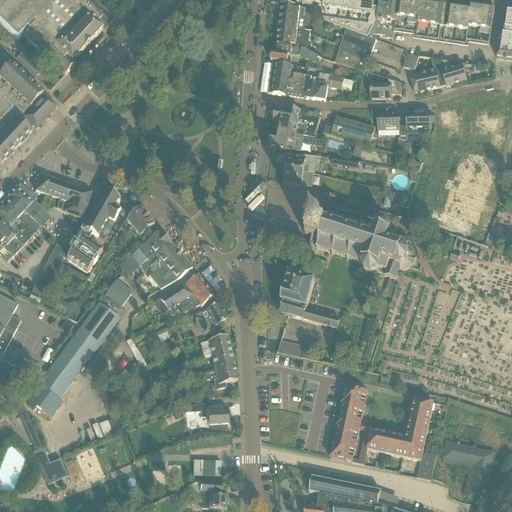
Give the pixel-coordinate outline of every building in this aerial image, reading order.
[(0,0),(0,25),(17,41),(26,31),(29,33),(24,38),(65,77),(75,66),(72,63),(102,32),(105,35),(115,24),(89,0),(0,0)] [(303,0),(302,4),(302,5),(313,10),(321,14),(323,20),(324,22),(331,25),(336,27),(339,0),(303,0)] [(339,0),(336,27),(346,31),(347,31),(351,0),(339,0)] [(351,0),(347,31),(358,35),(362,0),(351,0)] [(369,37),(369,36),(378,18),(380,5),(379,5),(379,6),(374,6),(374,0),(362,0),(358,35),(368,39),(368,37),(369,37)] [(378,18),(369,36),(377,37),(385,38),(385,40),(392,41),(393,41),(394,35),(394,33),(398,0),(390,0),(391,2),(390,2),(390,8),(386,7),(386,5),(380,5),(378,18)] [(398,0),(394,33),(416,36),(420,0),(398,0)] [(420,0),(416,36),(415,39),(441,43),(446,4),(444,4),(444,3),(443,3),(442,3),(442,4),(441,6),(439,6),(439,5),(433,5),(432,4),(426,4),(423,3),(423,2),(423,0),(420,0)] [(446,4),(441,43),(466,47),(467,43),(472,6),(470,6),(469,8),(469,10),(466,10),(466,9),(460,9),(459,8),(453,8),(451,7),(451,6),(451,5),(449,4),(446,4)] [(304,20),(305,11),(299,9),(295,8),(295,7),(281,5),(278,31),(297,33),(297,31),(298,19),(304,20)] [(472,6),(467,43),(489,46),(494,9),(493,9),(483,8),(482,8),(478,7),(477,7),(472,6)] [(500,37),(497,59),(511,61),(511,11),(509,11),(507,25),(503,25),(501,37),(500,37)] [(310,35),(297,33),(278,31),(278,35),(276,36),(276,39),(277,41),(277,44),(294,46),(307,48),(308,41),(309,42),(310,35)] [(369,62),(376,42),(376,41),(368,39),(358,35),(347,31),(346,31),(338,51),(369,62)] [(294,50),(286,49),(286,47),(276,46),(275,55),(272,55),(271,63),(291,65),(292,58),(299,59),(299,56),(302,56),(302,57),(314,64),(317,58),(306,51),(307,48),(294,46),(294,50)] [(388,49),(388,55),(379,55),(379,66),(399,66),(399,50),(388,49)] [(373,76),(375,69),(367,67),(369,62),(338,51),(334,63),(335,64),(334,64),(373,76)] [(35,79),(39,75),(20,57),(16,61),(35,79)] [(416,76),(415,73),(414,72),(418,59),(407,57),(403,69),(411,72),(410,74),(415,96),(439,90),(435,71),(416,76)] [(445,72),(442,62),(432,61),(435,71),(439,90),(439,89),(446,88),(446,89),(467,83),(463,67),(445,72)] [(11,65),(8,63),(7,64),(0,71),(0,164),(2,166),(5,162),(6,162),(5,160),(11,153),(13,155),(13,154),(20,146),(21,146),(20,145),(21,145),(21,144),(21,143),(25,139),(26,139),(27,138),(27,139),(28,138),(31,134),(30,132),(33,129),(36,131),(57,109),(42,96),(43,95),(11,65)] [(277,66),(272,65),(268,95),(272,96),(286,98),(286,97),(302,100),(308,72),(295,69),(277,66)] [(317,86),(318,80),(307,78),(308,72),(302,100),(314,102),(314,101),(317,86)] [(325,103),(330,77),(319,75),(318,80),(317,86),(314,101),(325,103)] [(351,93),(353,83),(344,81),(344,80),(332,78),(330,89),(351,93)] [(371,101),(391,101),(391,97),(401,97),(401,87),(401,85),(388,81),(387,85),(370,86),(371,91),(371,101)] [(275,113),(273,124),(275,124),(274,133),(295,137),(303,139),(314,140),(315,137),(320,119),(318,115),(311,114),(309,114),(289,110),(288,115),(275,113)] [(442,113),(443,126),(461,125),(460,112),(442,113)] [(486,130),(499,131),(500,116),(479,114),(477,132),(485,132),(486,130)] [(430,115),(407,115),(407,127),(407,130),(407,136),(431,136),(431,134),(430,115)] [(399,116),(378,116),(378,126),(378,132),(379,138),(387,137),(387,132),(399,132),(399,127),(399,116)] [(375,129),(336,119),(334,127),(328,126),(328,128),(325,128),(323,136),(369,148),(375,129)] [(115,127),(112,132),(114,139),(120,142),(125,140),(129,135),(127,128),(121,125),(115,127)] [(271,137),(269,148),(272,148),(279,150),(292,152),(301,154),(302,146),(302,145),(303,139),(295,137),(274,133),(273,137),(271,137)] [(457,136),(449,136),(449,151),(457,150),(457,136)] [(303,139),(302,145),(320,148),(322,138),(315,137),(314,140),(303,139)] [(402,157),(406,142),(398,140),(394,155),(402,157)] [(360,158),(362,149),(356,147),(354,157),(360,158)] [(286,163),(285,171),(303,174),(314,176),(314,175),(316,159),(317,160),(317,159),(300,156),(299,160),(291,159),(287,158),(286,163)] [(333,159),(332,166),(348,169),(350,163),(350,162),(333,159)] [(475,241),(495,168),(464,160),(444,232),(475,241)] [(284,180),(283,185),(287,185),(293,186),(310,189),(312,189),(310,188),(312,176),(314,176),(303,174),(285,171),(284,180)] [(420,172),(412,202),(425,205),(432,175),(420,172)] [(36,192),(35,193),(37,194),(37,193),(38,194),(55,200),(56,200),(60,201),(67,204),(72,188),(69,187),(42,178),(41,178),(40,179),(41,179),(36,192)] [(326,188),(337,190),(338,182),(328,180),(326,188)] [(57,209),(56,210),(63,214),(68,216),(82,220),(85,210),(86,210),(86,209),(90,196),(91,196),(91,195),(90,194),(90,195),(72,188),(67,204),(60,201),(57,210),(57,209)] [(16,190),(8,198),(11,201),(40,228),(50,218),(34,203),(32,205),(17,190),(16,190)] [(82,226),(64,259),(86,276),(92,267),(93,266),(94,267),(97,262),(96,261),(102,253),(88,243),(87,242),(92,235),(97,238),(103,229),(108,220),(113,223),(120,211),(115,208),(120,199),(118,199),(119,197),(108,191),(107,193),(106,192),(85,228),(82,226)] [(385,200),(383,208),(390,210),(392,202),(394,195),(387,193),(385,200)] [(405,210),(409,198),(400,196),(399,200),(397,208),(405,210)] [(329,216),(335,199),(327,197),(322,214),(321,214),(318,222),(310,219),(305,236),(313,238),(310,246),(310,247),(306,259),(309,260),(313,248),(315,248),(315,249),(317,249),(316,252),(317,252),(318,250),(332,254),(331,257),(333,257),(333,255),(347,259),(346,262),(348,262),(349,260),(362,264),(360,273),(371,277),(373,272),(385,276),(384,278),(396,282),(399,273),(403,272),(403,273),(404,273),(404,272),(409,270),(410,271),(410,270),(410,269),(412,266),(414,267),(416,259),(415,258),(415,255),(415,254),(414,254),(412,249),(412,248),(411,249),(410,247),(411,245),(408,244),(409,242),(398,239),(398,238),(390,236),(393,228),(381,224),(380,228),(375,227),(377,223),(357,217),(355,225),(345,221),(345,220),(344,219),(343,221),(329,216)] [(36,234),(40,228),(11,201),(8,198),(1,206),(4,209),(2,211),(8,216),(9,214),(17,221),(36,234)] [(1,206),(0,206),(0,221),(5,226),(4,228),(24,247),(36,234),(17,221),(9,214),(8,216),(2,211),(4,209),(1,206)] [(139,238),(146,232),(154,225),(140,209),(125,221),(139,238)] [(46,233),(56,223),(52,218),(42,229),(46,233)] [(0,257),(7,265),(23,247),(24,247),(4,228),(3,228),(0,225),(0,257)] [(117,247),(127,233),(122,227),(111,243),(117,247)] [(161,233),(131,257),(140,268),(141,267),(147,262),(152,269),(159,263),(156,259),(172,246),(171,246),(171,245),(170,244),(170,245),(162,235),(161,234),(161,233)] [(63,258),(66,253),(56,246),(52,253),(63,258)] [(155,272),(148,278),(160,292),(176,282),(192,271),(192,270),(181,257),(178,254),(172,246),(156,259),(159,263),(152,269),(155,272)] [(60,263),(63,258),(52,253),(50,258),(60,263)] [(458,263),(460,256),(452,254),(449,261),(458,263)] [(131,257),(122,265),(131,275),(140,268),(131,257)] [(57,269),(60,263),(50,258),(47,263),(57,269)] [(281,294),(279,300),(281,303),(283,304),(280,316),(290,318),(337,331),(339,322),(306,312),(314,282),(306,279),(306,278),(311,264),(327,270),(328,265),(313,260),(312,261),(309,260),(306,259),(302,271),(291,268),(284,293),(283,293),(281,294)] [(147,262),(141,267),(146,273),(152,269),(147,262)] [(55,274),(57,269),(47,263),(44,268),(55,274)] [(52,280),(55,274),(44,268),(41,274),(51,280),(52,280)] [(41,274),(38,279),(49,284),(51,280),(41,274)] [(170,293),(159,300),(166,308),(168,311),(175,307),(178,313),(182,310),(185,315),(190,312),(187,307),(191,304),(196,309),(200,306),(201,308),(206,303),(214,297),(209,291),(210,290),(207,286),(206,287),(199,279),(199,278),(197,277),(184,287),(184,286),(171,295),(170,293)] [(38,279),(36,285),(46,290),(49,284),(38,279)] [(110,291),(105,297),(108,299),(121,309),(132,295),(116,283),(110,291)] [(36,285),(33,291),(43,296),(46,290),(36,285)] [(30,297),(41,302),(43,296),(33,291),(30,297)] [(102,296),(97,302),(103,307),(108,300),(102,296)] [(0,329),(4,332),(13,337),(17,330),(8,325),(11,318),(18,307),(0,297),(0,329)] [(55,312),(69,317),(74,306),(60,300),(55,312)] [(39,388),(28,402),(52,420),(63,405),(59,403),(112,329),(119,320),(98,305),(92,314),(39,388)] [(191,318),(184,321),(186,328),(194,325),(195,326),(199,324),(200,329),(206,336),(215,328),(219,326),(228,321),(219,305),(210,310),(206,312),(200,315),(191,319),(191,318)] [(175,307),(168,311),(172,316),(178,313),(175,307)] [(4,332),(0,329),(0,360),(13,337),(4,332)] [(136,345),(147,339),(143,332),(132,338),(136,345)] [(167,333),(158,337),(161,343),(169,339),(167,333)] [(218,340),(208,342),(209,344),(212,357),(218,356),(217,353),(230,350),(228,338),(218,340)] [(172,345),(161,350),(164,357),(175,352),(172,345)] [(218,356),(212,357),(212,358),(215,374),(234,369),(230,350),(217,353),(218,356)] [(304,350),(302,360),(314,362),(316,353),(304,350)] [(203,358),(192,360),(194,366),(204,364),(204,360),(203,358)] [(143,362),(132,368),(135,373),(146,368),(143,362)] [(15,369),(10,379),(26,386),(30,377),(22,373),(18,371),(15,369)] [(237,382),(234,369),(215,374),(204,376),(205,383),(213,381),(215,393),(226,390),(225,385),(237,382)] [(13,383),(10,389),(20,394),(23,388),(13,383)] [(330,458),(330,459),(330,460),(331,460),(332,460),(345,463),(347,464),(347,463),(347,464),(347,463),(352,464),(353,461),(353,459),(348,458),(350,451),(355,452),(357,443),(352,442),(353,435),(358,436),(359,434),(359,431),(360,427),(362,422),(357,421),(358,414),(363,415),(365,406),(360,405),(362,397),(367,399),(368,394),(363,393),(363,392),(362,392),(361,392),(348,389),(346,388),(346,389),(345,390),(345,391),(342,404),(342,405),(342,406),(343,406),(341,415),(340,420),(339,420),(338,421),(339,421),(338,422),(339,422),(339,423),(341,423),(341,427),(338,426),(338,427),(337,427),(337,428),(337,429),(338,429),(337,433),(335,443),(334,443),(333,444),(333,445),(334,445),(331,458),(330,458)] [(415,401),(407,437),(423,440),(426,441),(433,405),(415,401)] [(22,405),(16,408),(30,439),(36,436),(22,405)] [(189,407),(186,409),(186,415),(200,414),(203,414),(203,406),(189,407)] [(203,414),(200,414),(200,420),(206,420),(209,419),(210,428),(211,432),(227,431),(226,427),(228,427),(227,414),(227,411),(222,411),(212,411),(210,411),(209,406),(203,406),(203,414)] [(176,421),(183,417),(182,412),(173,416),(176,421)] [(4,416),(0,421),(0,430),(7,436),(16,425),(8,419),(4,416)] [(107,423),(99,426),(104,439),(112,435),(107,423)] [(352,464),(352,465),(364,467),(367,452),(371,433),(365,432),(365,433),(366,433),(359,462),(353,461),(352,464)] [(371,433),(367,452),(421,463),(422,458),(425,445),(422,444),(423,440),(407,437),(406,441),(371,433)] [(36,436),(30,439),(31,442),(32,444),(36,453),(42,450),(36,436)] [(484,503),(494,455),(484,453),(447,445),(444,461),(474,467),(467,499),(484,503)] [(431,456),(425,482),(431,483),(436,458),(431,456)] [(421,463),(417,480),(423,481),(427,459),(422,458),(421,463)] [(50,466),(48,463),(42,466),(46,476),(44,477),(48,485),(57,481),(55,478),(64,473),(60,465),(58,462),(60,461),(50,466)] [(220,478),(221,463),(199,463),(199,478),(220,478)] [(395,511),(397,505),(380,499),(381,493),(360,489),(360,488),(355,487),(355,488),(352,487),(352,486),(347,485),(347,486),(333,483),(333,482),(328,481),(328,482),(312,479),(309,494),(319,496),(317,507),(310,506),(310,505),(309,505),(309,509),(305,509),(305,511),(304,511),(303,511),(395,511)] [(192,496),(191,503),(202,504),(201,510),(209,511),(216,511),(219,511),(225,511),(227,499),(225,499),(227,487),(208,485),(208,490),(201,490),(200,497),(192,496)] [(192,495),(200,494),(200,485),(191,485),(192,495)]
